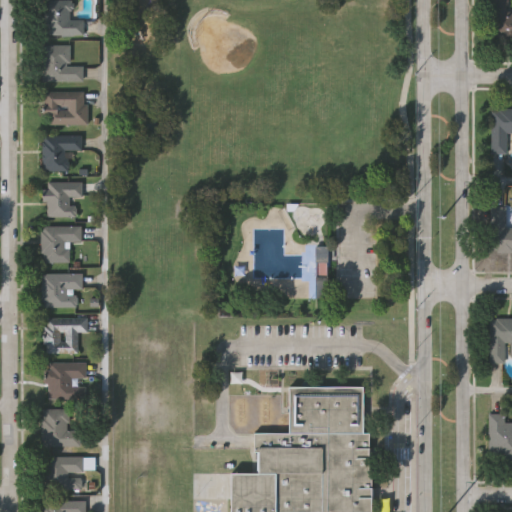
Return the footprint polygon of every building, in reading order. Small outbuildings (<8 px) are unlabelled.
[(42,34),(41,0),(69,0),(70,18),(82,18),(82,34),(42,34)] [(511,37),(491,37),(491,0),(507,0),(507,7),(511,7),(511,37)] [(40,44),(69,44),(68,65),(81,65),(81,80),(39,79),(40,44)] [(85,124),(43,124),(43,90),(85,90),(85,124)] [(511,147),(511,137),(506,137),(506,153),(490,153),(490,107),(511,107),(511,147)] [(80,133),(80,149),(66,149),(67,169),(41,169),(41,133),(80,133)] [(80,196),(73,196),(73,216),(43,216),(43,179),(80,179),(80,196)] [(511,250),(488,250),(489,206),(506,206),(506,223),(511,223),(511,211),(511,250)] [(40,224),(80,224),(80,240),(68,240),(68,261),(40,261),(40,224)] [(314,245),(327,245),(327,297),(314,297),(314,245)] [(40,305),(40,272),(81,272),(81,288),(76,288),(76,305),(40,305)] [(42,316),(86,316),(86,331),(76,331),(76,352),(42,352),(42,316)] [(511,317),(511,357),(504,357),(504,362),(488,362),(488,317),(511,317)] [(45,397),(45,360),(84,360),(84,377),(76,377),(76,397),(45,397)] [(229,511),(229,471),(256,471),(256,449),(251,449),(251,430),(283,430),(283,380),(355,381),(354,430),(367,430),(367,470),(369,470),(369,510),(367,510),(367,511),(229,511)] [(68,407),(68,443),(40,443),(40,407),(68,407)] [(511,421),(511,458),(488,458),(488,412),(504,412),(504,421),(511,421)] [(44,454),(82,454),(82,487),(44,487),(44,454)] [(41,511),(41,498),(84,498),(84,511),(41,511)]
